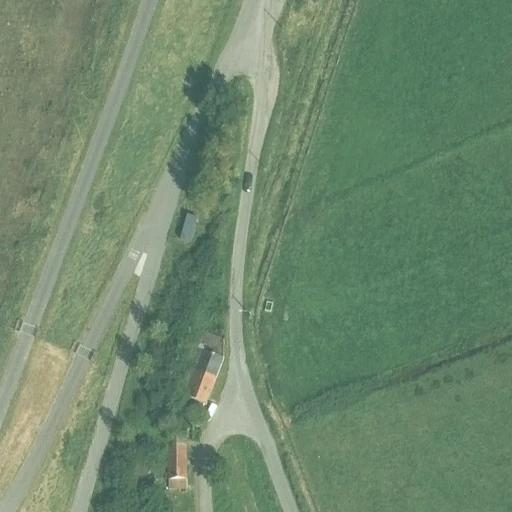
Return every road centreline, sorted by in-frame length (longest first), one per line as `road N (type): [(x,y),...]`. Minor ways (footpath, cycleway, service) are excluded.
road 1 (unclassified): [(0,421),(154,0)]
road 2 (unclassified): [(237,398),(233,301),(267,15)]
road 3 (unclassified): [(9,511),(179,168)]
road 4 (unclassified): [(80,511),(179,168)]
road 5 (unclassified): [(179,168),(228,59),(267,15)]
road 6 (unclassified): [(237,398),(290,511)]
road 7 (unclassified): [(204,511),(209,439),(237,398)]
